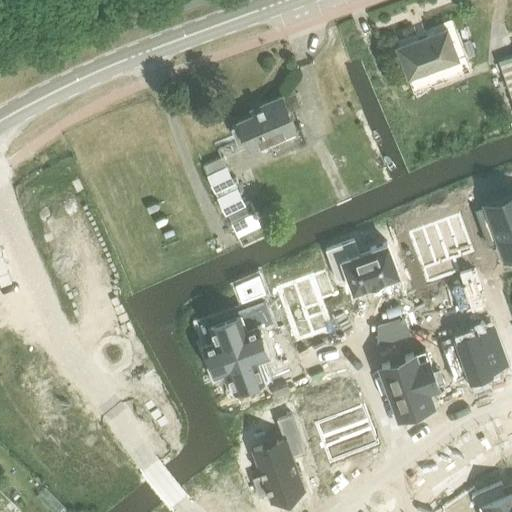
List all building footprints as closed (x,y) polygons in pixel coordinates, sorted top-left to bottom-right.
[(414,89),(472,67),(455,23),(397,44),(414,89)] [(511,53),(499,58),(511,94),(511,53)] [(237,117),(238,118),(230,122),(237,138),(245,135),(249,145),(267,137),(273,152),(306,139),(300,124),(297,125),(284,92),(263,101),(265,106),(237,117)] [(505,133),(501,120),(490,123),(495,136),(505,133)] [(220,157),(202,166),(206,175),(224,211),(225,210),(231,222),(253,211),(248,201),(243,203),(242,202),(224,166),(220,157)] [(485,203),(474,207),(488,244),(498,241),(503,256),(511,252),(511,193),(485,203)] [(408,232),(426,283),(458,272),(453,259),(472,252),(458,214),(434,223),(408,232)] [(353,237),(325,248),(336,279),(347,275),(353,290),(398,273),(387,241),(358,251),(353,237)] [(317,262),(274,281),(295,337),(330,325),(325,312),(334,308),(317,262)] [(259,274),(236,283),(242,300),(265,292),(259,274)] [(264,299),(201,322),(208,341),(204,342),(215,372),(226,368),(233,387),(263,376),(256,357),(267,353),(257,324),(271,319),(264,299)] [(403,332),(398,318),(377,325),(376,341),(403,332)] [(474,329),(456,336),(457,339),(441,345),(454,379),(470,373),(472,378),(489,371),(488,368),(505,362),(492,326),(475,332),(474,329)] [(424,347),(381,363),(400,414),(431,403),(425,387),(437,382),(424,347)] [(353,386),(317,400),(340,457),(372,441),(353,386)] [(284,436),(252,448),(261,473),(252,476),(259,493),(268,490),(271,499),(303,487),(292,455),(305,450),(291,412),(277,418),(284,436)] [(500,480),(472,492),(478,505),(481,504),(484,511),(511,511),(511,488),(505,491),(502,484),(500,480)] [(60,511),(65,507),(45,486),(36,495),(53,511),(60,511)] [(0,490),(0,511),(10,511),(16,506),(0,490)]
